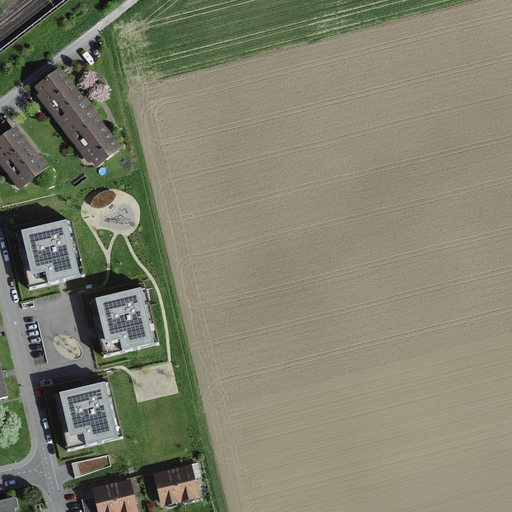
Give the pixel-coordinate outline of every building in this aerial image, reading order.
[(96,118),(90,111),(77,93),(60,72),(35,91),(65,130),(83,154),(85,152),(97,167),(118,151),(100,127),(94,120),(96,118)] [(40,161),(38,163),(31,155),(14,132),(0,142),(0,157),(5,163),(2,165),(15,182),(18,180),(23,187),(46,169),(40,161)] [(24,232),(37,287),(61,282),(84,276),(71,221),(24,232)] [(159,344),(146,290),(97,301),(104,330),(110,355),(159,344)] [(123,438),(109,383),(87,389),(61,395),(75,450),(123,438)] [(162,505),(179,501),(196,497),(193,484),(194,482),(192,481),(192,480),(199,478),(200,476),(197,464),(189,466),(189,469),(181,471),(172,473),(164,475),(155,477),(158,489),(157,491),(159,493),(162,505)] [(105,489),(94,492),(95,497),(97,505),(98,511),(132,511),(135,511),(132,499),(133,497),(131,496),(128,484),(117,486),(105,489)] [(98,511),(97,505),(95,497),(81,501),(82,505),(83,509),(83,511),(98,511)] [(14,511),(11,500),(0,503),(0,511),(14,511)]
